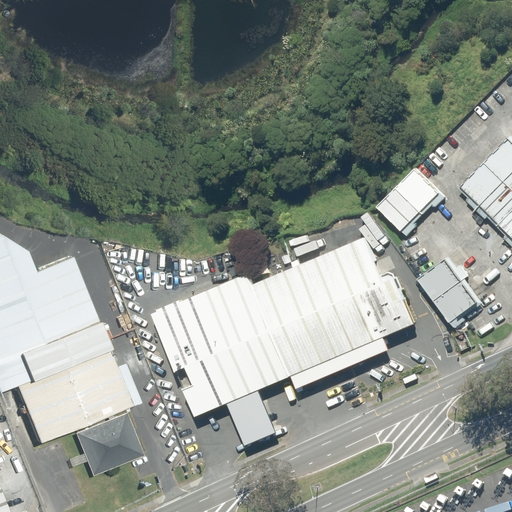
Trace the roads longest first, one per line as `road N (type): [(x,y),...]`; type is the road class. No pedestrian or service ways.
road 1 (track): [(336,0),(301,78),(259,108),(209,121),(145,126),(81,109),(0,71)]
road 2 (primary): [(204,505),(420,407)]
road 3 (primary): [(437,451),(304,511)]
